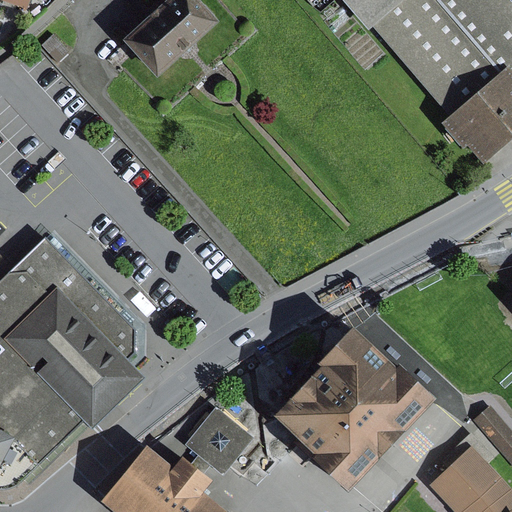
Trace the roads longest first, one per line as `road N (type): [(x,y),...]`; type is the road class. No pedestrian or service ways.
road 1 (tertiary): [(511,194),(244,340),(40,511)]
road 2 (unknown): [(278,322),(287,349),(279,447),(346,511)]
